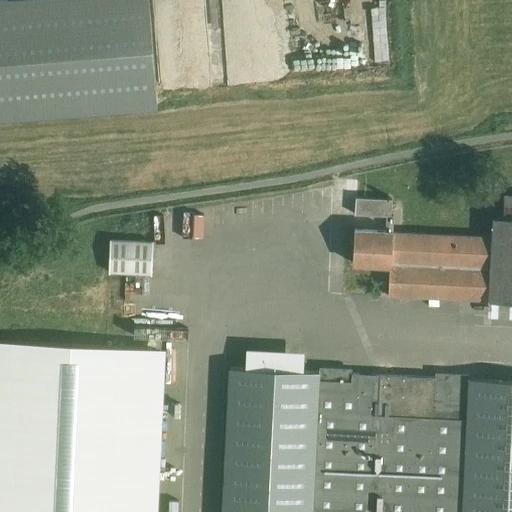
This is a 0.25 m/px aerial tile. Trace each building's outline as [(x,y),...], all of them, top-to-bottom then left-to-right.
[(0,0),(0,119),(156,107),(147,0),(0,0)] [(273,0),(235,0),(236,38),(273,38),(273,0)] [(389,215),(390,199),(355,197),(356,180),(345,180),(344,198),(355,199),(354,214),(386,215),(385,232),(354,230),(352,263),(389,264),(391,231),(392,215),(389,215)] [(389,264),(388,295),(488,300),(489,297),(511,299),(511,196),(503,196),(502,218),(492,217),(491,236),(391,231),(389,264)] [(151,240),(109,238),(107,272),(150,273),(151,240)] [(134,308),(133,318),(152,319),(153,309),(134,308)] [(159,327),(182,327),(182,309),(159,308),(159,327)] [(0,511),(141,511),(150,347),(0,339),(0,511)] [(511,511),(511,380),(229,367),(222,511),(511,511)]
